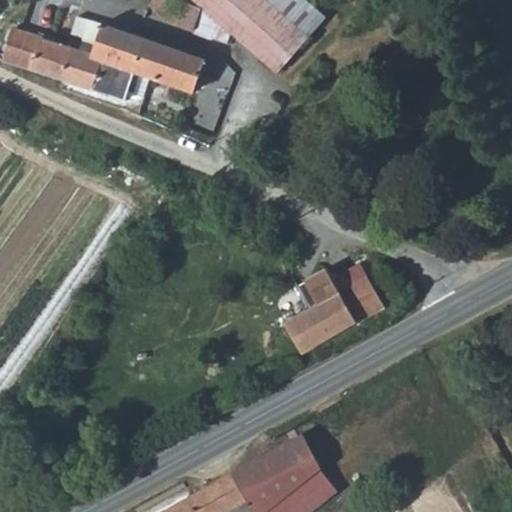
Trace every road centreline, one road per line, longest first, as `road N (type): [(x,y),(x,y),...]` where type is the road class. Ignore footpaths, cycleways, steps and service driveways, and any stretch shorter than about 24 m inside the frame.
road 1 (unclassified): [(472,300),(456,280),(0,80)]
road 2 (secondary): [(83,511),(472,300)]
